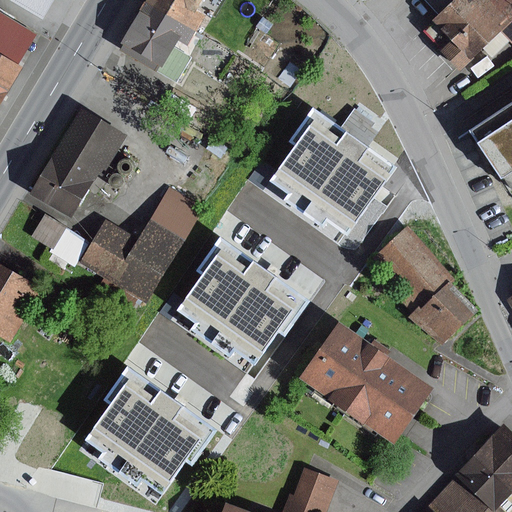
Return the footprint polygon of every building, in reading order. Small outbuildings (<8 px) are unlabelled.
[(0,0),(40,23),(52,0),(0,0)] [(202,0),(147,0),(146,2),(196,31),(205,16),(196,10),(202,0)] [(452,0),(419,0),(437,16),(452,0)] [(430,23),(424,28),(462,67),(511,17),(511,0),(452,0),(437,16),(430,23)] [(146,2),(122,43),(124,45),(120,51),(177,84),(193,57),(175,46),(178,41),(188,46),(196,31),(146,2)] [(0,13),(0,56),(16,66),(35,35),(0,13)] [(16,66),(0,56),(0,102),(20,69),(16,66)] [(511,105),(475,130),(511,186),(511,105)] [(397,165),(312,108),(289,141),(297,147),(279,175),(356,226),(374,199),(397,165)] [(374,123),(354,109),(343,126),(370,144),(378,132),(371,128),(374,123)] [(127,136),(84,110),(33,195),(72,218),(97,176),(101,178),(127,136)] [(121,174),(123,176),(126,176),(129,176),(131,175),(133,173),(135,170),(135,167),(135,164),(133,162),(131,160),(128,159),(125,159),(122,160),(120,161),(118,164),(118,166),(118,169),(119,172),(121,174)] [(110,189),(112,190),(115,191),(118,191),(120,190),(122,188),(124,185),(124,182),(124,179),(122,177),(120,175),(117,173),(114,173),(111,174),(109,176),(107,178),(107,181),(107,184),(108,187),(110,189)] [(206,209),(171,189),(140,242),(105,222),(81,264),(151,304),(206,209)] [(88,240),(47,214),(32,238),(73,264),(88,240)] [(454,280),(407,227),(378,254),(412,291),(406,296),(418,309),(408,317),(440,344),(478,313),(450,283),(454,280)] [(310,301),(217,238),(195,271),(203,276),(184,305),(261,357),(276,334),(284,339),(310,301)] [(42,286),(0,262),(0,336),(10,342),(42,286)] [(431,390),(338,325),(300,379),(393,444),(408,423),(431,390)] [(220,429),(127,367),(104,400),(112,405),(93,433),(170,485),(186,463),(193,468),(220,429)] [(511,434),(503,426),(456,475),(494,511),(511,493),(511,434)] [(338,482),(302,469),(293,495),(290,494),(283,511),(326,511),(330,503),(338,482)] [(494,511),(456,475),(427,505),(434,511),(494,511)] [(249,511),(227,503),(223,511),(249,511)]
